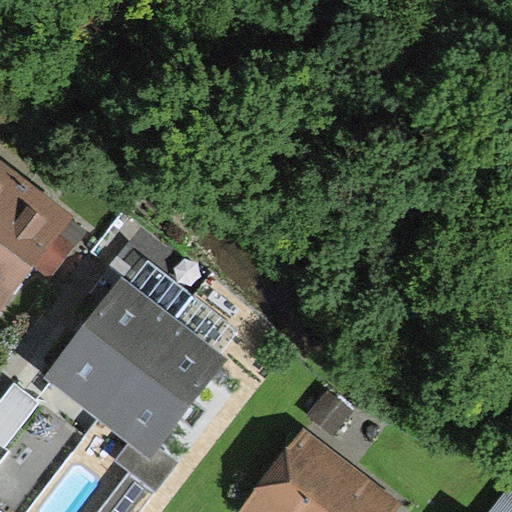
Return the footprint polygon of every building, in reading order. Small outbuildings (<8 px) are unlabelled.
[(0,215),(27,181),(6,164),(0,159),(0,215)] [(49,198),(27,181),(0,215),(0,310),(34,268),(50,279),(86,231),(71,220),(73,217),(49,198)] [(148,261),(131,284),(174,318),(192,296),(148,261)] [(44,378),(97,419),(174,318),(131,284),(122,278),(105,299),(44,378)] [(238,332),(192,296),(174,318),(220,354),(238,332)] [(220,354),(174,318),(97,419),(128,443),(150,459),(159,447),(212,379),(228,359),(220,354)] [(13,383),(0,400),(0,448),(2,450),(39,402),(13,383)] [(307,415),(334,437),(353,412),(326,391),(307,415)] [(303,428),(238,511),(394,511),(401,504),(349,464),(303,428)] [(179,462),(159,447),(150,459),(128,443),(114,462),(128,473),(155,493),(179,462)] [(128,473),(97,511),(140,511),(155,493),(128,473)] [(511,511),(511,483),(489,511),(511,511)]
